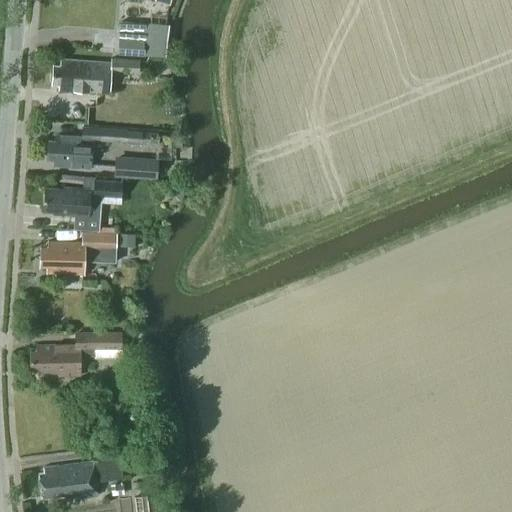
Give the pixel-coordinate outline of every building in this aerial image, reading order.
[(145,40),(146,22),(120,21),(119,38),(145,40)] [(60,84),(60,89),(111,92),(112,71),(141,73),(141,59),(113,57),(112,62),(62,59),(61,65),(54,65),(53,83),(60,84)] [(146,143),(147,131),(83,127),(82,137),(57,135),(56,141),(49,141),(48,159),(55,160),(55,166),(91,168),(93,140),(146,143)] [(115,177),(157,180),(159,158),(116,155),(115,177)] [(84,184),(83,188),(95,189),(96,180),(96,178),(84,177),(84,184)] [(76,215),(75,229),(99,231),(102,202),(121,203),(123,182),(96,180),(95,189),(83,188),(64,187),(64,189),(46,187),(44,211),(62,212),(62,214),(76,215)] [(41,247),(41,265),(48,266),(48,272),(84,274),(84,260),(98,261),(116,261),(117,250),(117,233),(93,233),(82,232),(82,242),(49,241),(48,247),(41,247)] [(118,233),(118,244),(134,245),(134,234),(118,233)] [(81,376),(80,357),(80,354),(95,354),(95,349),(122,349),(122,332),(75,332),(75,344),(37,345),(37,351),(31,351),(31,370),(39,370),(39,377),(81,376)] [(98,496),(96,481),(123,478),(119,446),(97,449),(98,461),(44,468),(45,473),(39,474),(41,497),(65,495),(65,498),(78,497),(79,498),(98,496)] [(146,481),(133,483),(134,493),(147,491),(146,481)] [(123,485),(111,486),(112,496),(125,495),(123,485)]
